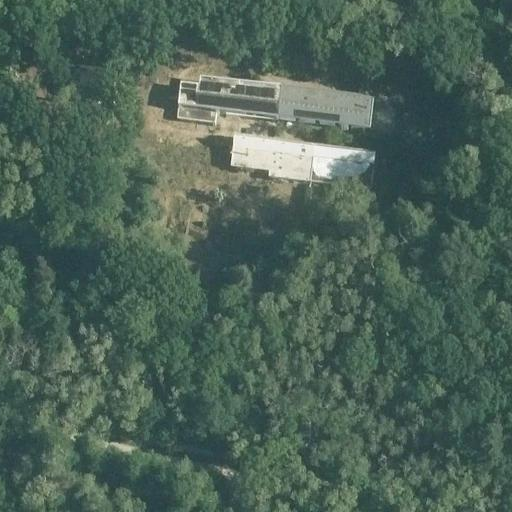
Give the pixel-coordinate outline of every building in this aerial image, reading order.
[(118,76),(80,70),(76,103),(113,109),(118,76)] [(182,87),(177,121),(215,126),(216,115),(295,124),(298,95),(201,84),(200,90),(182,87)] [(298,95),(295,124),(378,134),(378,131),(392,133),(395,109),(381,107),(381,105),(373,105),(298,95)] [(103,127),(79,122),(77,134),(101,139),(103,127)] [(315,186),(320,149),(235,139),(231,168),(269,172),(268,180),(315,186)] [(470,142),(451,139),(448,158),(467,161),(470,142)] [(320,149),(315,186),(370,192),(374,155),(320,149)]
